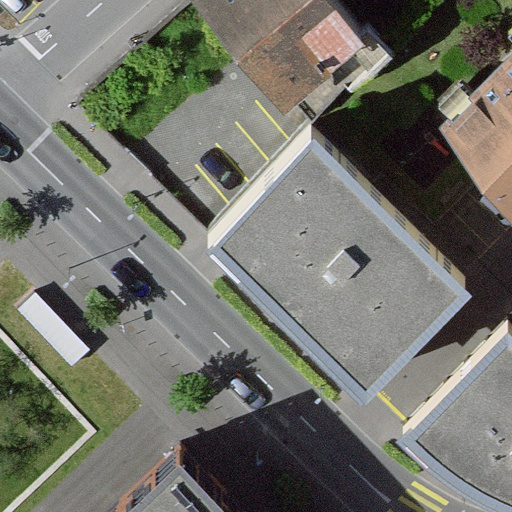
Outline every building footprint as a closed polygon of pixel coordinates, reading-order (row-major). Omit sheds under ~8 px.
[(325,0),(197,0),(304,125),(385,51),(364,26),(354,35),(325,0)] [(511,51),(444,121),(511,207),(511,51)] [(448,277),(297,129),(202,225),(354,373),(448,277)] [(511,324),(504,318),(406,421),(424,440),(463,468),(493,482),(511,488),(511,324)] [(250,511),(184,442),(108,511),(250,511)]
